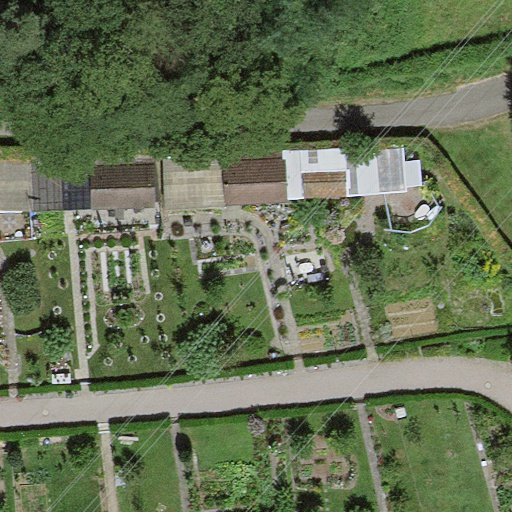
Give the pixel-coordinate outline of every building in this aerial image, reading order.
[(216,156),(217,195),(278,193),(276,154),(216,156)] [(23,157),(0,156),(0,202),(23,202),(23,157)] [(216,156),(159,158),(161,197),(217,195),(216,156)] [(23,157),(23,202),(80,202),(80,170),(80,157),(23,157)] [(337,163),(295,165),(296,190),(338,189),(337,163)] [(146,171),(80,170),(80,202),(145,203),(146,171)]
